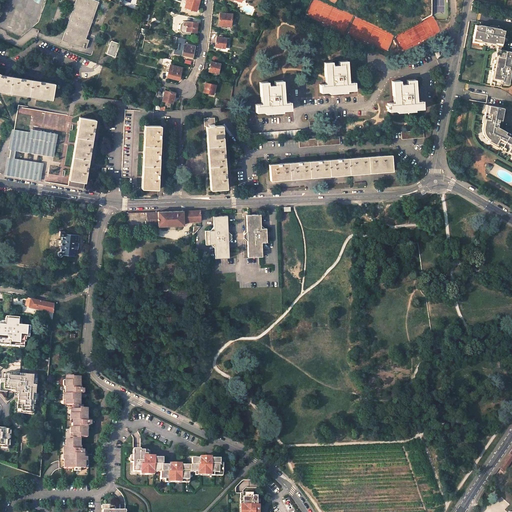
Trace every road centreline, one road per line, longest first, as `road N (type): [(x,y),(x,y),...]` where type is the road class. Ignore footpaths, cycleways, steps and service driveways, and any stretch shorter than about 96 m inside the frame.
road 1 (unclassified): [(175,202),(401,194),(435,181)]
road 2 (unclassified): [(292,489),(254,459),(131,399)]
road 3 (unclassified): [(467,0),(435,181)]
road 4 (unknown): [(388,72),(366,105),(295,111),(294,125),(250,128)]
road 5 (residential): [(73,80),(78,98),(120,105),(111,202)]
road 6 (unclassified): [(131,399),(88,366),(92,286)]
